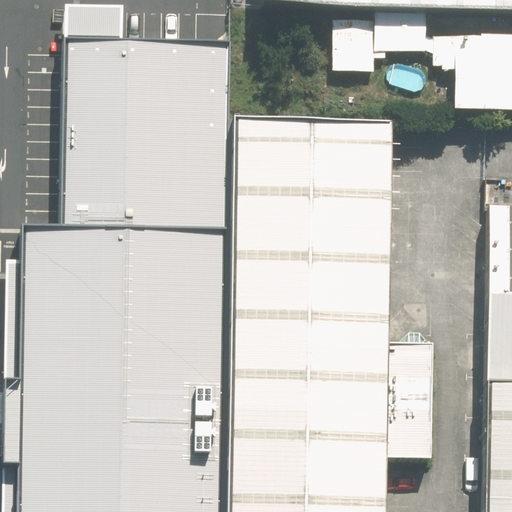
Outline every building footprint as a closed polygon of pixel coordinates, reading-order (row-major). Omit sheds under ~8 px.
[(140,0),(140,9),(52,5),(45,223),(218,231),(222,0),(140,0)] [(511,0),(268,0),(269,12),(511,14),(511,0)] [(511,35),(437,31),(435,69),(461,70),(459,104),(511,107),(511,35)] [(388,347),(393,126),(239,123),(237,234),(231,484),(230,511),(383,511),(385,462),(427,463),(430,348),(388,347)] [(482,511),(511,511),(511,210),(489,210),(482,511)] [(220,511),(226,236),(23,232),(17,383),(4,402),(0,458),(0,470),(16,470),(15,511),(220,511)]
